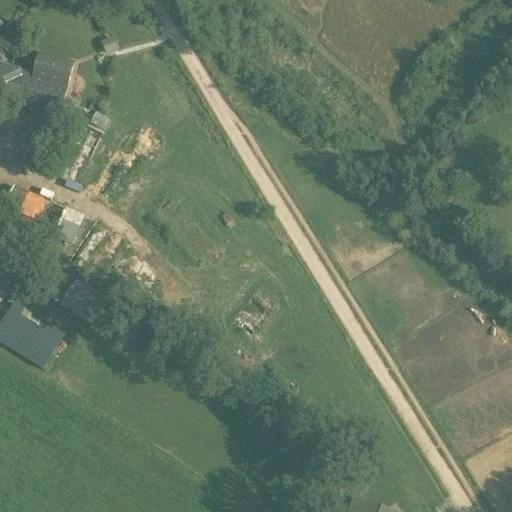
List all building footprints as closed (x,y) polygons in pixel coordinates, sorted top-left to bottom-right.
[(24,74),(15,106),(57,117),(71,65),(39,56),(32,83),(22,81),(24,74)] [(0,102),(15,106),(24,74),(0,67),(0,102)] [(121,207),(167,140),(145,125),(99,192),(121,207)] [(57,230),(76,238),(84,217),(14,188),(5,209),(57,231),(57,230)] [(60,309),(103,335),(118,310),(76,284),(60,309)] [(233,328),(258,342),(281,301),(256,287),(233,328)] [(15,303),(0,326),(0,344),(43,372),(66,335),(49,324),(44,332),(20,317),(25,310),(15,303)] [(161,304),(149,322),(202,357),(212,343),(190,328),(192,324),(161,304)] [(350,511),(386,511),(356,499),(350,511)]
